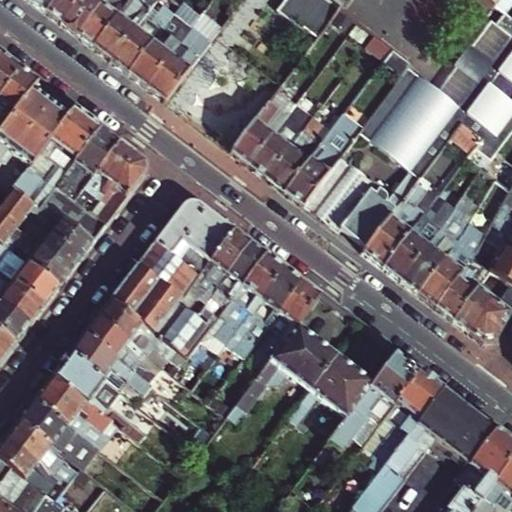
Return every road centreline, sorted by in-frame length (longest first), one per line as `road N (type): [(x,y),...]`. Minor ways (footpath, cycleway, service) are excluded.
road 1 (tertiary): [(491,392),(191,163)]
road 2 (residential): [(0,410),(191,163)]
road 3 (tertiary): [(191,163),(0,17)]
